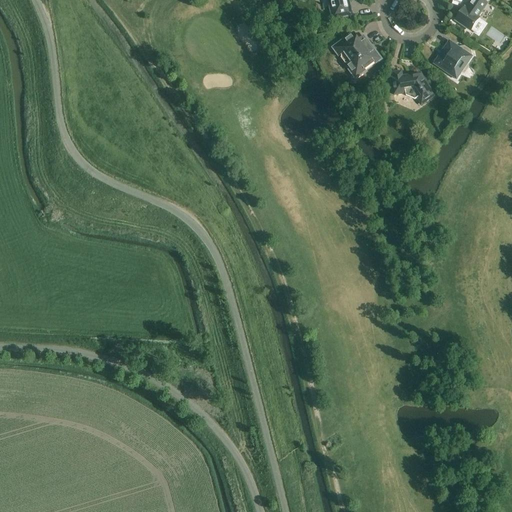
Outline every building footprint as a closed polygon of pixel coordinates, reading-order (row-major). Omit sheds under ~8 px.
[(328,0),(333,20),(352,15),(348,0),(328,0)] [(480,19),(478,17),(487,3),(482,0),(473,0),(467,10),(464,8),(455,20),(471,31),(480,19)] [(364,37),(359,41),(353,33),(333,48),(339,57),(343,54),(350,64),(346,67),(355,79),(381,60),(364,37)] [(464,46),(458,48),(449,41),(433,64),(456,80),(472,57),(471,51),(464,46)] [(418,74),(402,77),(401,72),(393,74),(393,78),(391,79),(394,96),(405,94),(406,96),(415,100),(417,99),(421,105),(435,96),(422,76),(418,74)]
